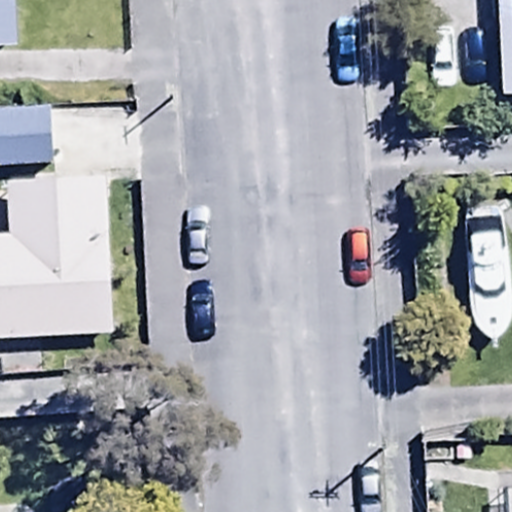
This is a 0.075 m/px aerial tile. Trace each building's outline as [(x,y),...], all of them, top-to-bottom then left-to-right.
[(0,0),(0,50),(21,50),(18,0),(0,0)] [(511,0),(491,0),(494,102),(511,101),(511,0)] [(0,113),(0,168),(50,166),(48,112),(0,113)] [(0,340),(113,336),(106,181),(6,185),(8,237),(0,237),(0,340)] [(511,511),(511,491),(484,492),(484,511),(511,511)]
